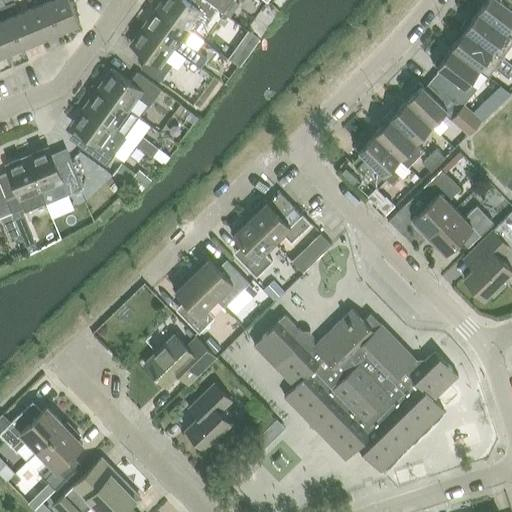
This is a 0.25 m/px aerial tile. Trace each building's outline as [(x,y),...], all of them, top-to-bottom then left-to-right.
[(35,0),(37,4),(28,8),(40,38),(59,30),(46,0),(35,0)] [(46,0),(59,30),(79,22),(69,0),(46,0)] [(163,0),(164,2),(159,9),(186,29),(193,33),(202,21),(206,24),(217,8),(206,0),(189,0),(188,1),(186,0),(163,0)] [(206,0),(217,8),(225,13),(234,0),(206,0)] [(511,0),(485,0),(477,11),(505,32),(505,33),(511,38),(511,0)] [(40,38),(28,8),(18,12),(14,1),(4,5),(22,46),(40,38)] [(0,47),(3,54),(22,46),(4,5),(0,6),(0,47)] [(186,29),(159,9),(154,16),(150,16),(145,23),(145,27),(173,47),(172,48),(183,55),(200,67),(208,57),(186,42),(193,33),(186,29)] [(505,32),(477,11),(468,23),(464,20),(460,27),(501,58),(511,42),(511,38),(505,33),(505,32)] [(173,47),(145,27),(140,34),(136,35),(131,42),(132,46),(147,58),(140,67),(159,81),(171,65),(164,60),(172,48),(173,47)] [(501,58),(460,27),(455,33),(459,36),(450,48),(478,69),(487,76),(501,58)] [(247,30),(227,58),(237,65),(238,66),(258,38),(258,37),(247,30)] [(478,69),(450,48),(441,60),(437,57),(432,64),(444,73),(436,82),(463,104),(476,89),(468,83),(478,69)] [(127,109),(128,108),(137,96),(149,105),(160,89),(137,72),(130,82),(114,70),(109,71),(103,80),(104,84),(100,89),(127,109)] [(463,104),(436,82),(428,91),(418,81),(412,87),(415,90),(405,101),(430,125),(442,113),(450,120),(450,119),(463,104)] [(127,109),(100,89),(96,95),(92,95),(86,104),(87,108),(114,128),(124,135),(138,116),(128,108),(127,109)] [(484,95),(471,110),(482,119),(494,105),(484,95)] [(430,125),(405,101),(395,112),(391,108),(386,114),(414,142),(430,125)] [(463,104),(450,119),(467,133),(480,119),(463,104)] [(114,128),(87,108),(83,113),(79,114),(73,122),(73,127),(89,138),(82,148),(105,165),(126,137),(124,135),(114,128)] [(384,123),(373,134),(399,158),(407,166),(422,149),(414,142),(386,114),(380,120),(384,123)] [(407,166),(399,158),(373,134),(363,145),(359,141),(354,147),(364,158),(356,167),(377,187),(385,178),(390,183),(398,174),(402,178),(410,169),(407,166)] [(158,147),(142,135),(136,144),(152,155),(158,147)] [(436,148),(428,155),(437,164),(444,157),(436,148)] [(41,190),(46,202),(81,188),(70,159),(55,165),(49,150),(45,149),(35,153),(33,157),(27,159),(41,190)] [(437,164),(428,155),(421,162),(430,171),(437,164)] [(41,190),(27,159),(22,162),(18,160),(8,164),(6,168),(13,186),(2,191),(11,212),(22,207),(24,211),(46,202),(41,190)] [(121,163),(112,175),(126,184),(135,173),(121,163)] [(425,238),(455,209),(447,201),(460,188),(441,168),(418,190),(429,201),(412,218),(416,223),(413,225),(425,238)] [(96,188),(110,199),(121,185),(107,174),(96,188)] [(0,216),(11,212),(2,191),(0,191),(0,216)] [(394,204),(385,196),(376,205),(384,214),(394,204)] [(246,215),(273,242),(283,233),(291,241),(310,223),(293,206),(281,217),(266,201),(265,202),(263,199),(246,215)] [(455,209),(425,238),(438,250),(440,248),(444,252),(462,235),(470,244),(493,222),(476,205),(463,218),(455,209)] [(511,211),(492,230),(508,246),(511,242),(511,211)] [(273,242),(246,215),(230,231),(232,234),(248,250),(239,258),(256,275),(272,260),(263,252),(273,242)] [(31,230),(20,235),(27,249),(37,245),(31,230)] [(504,284),(500,280),(511,269),(499,257),(509,247),(508,246),(492,230),(473,249),(482,258),(463,277),(483,297),(488,292),(492,296),(504,284)] [(320,232),(305,246),(317,258),(331,243),(320,232)] [(215,298),(215,299),(223,307),(249,282),(232,265),(223,273),(205,255),(188,271),(215,298)] [(285,293),(312,323),(344,293),(317,264),(285,293)] [(215,298),(188,271),(172,287),(190,306),(182,314),(198,332),(214,316),(206,308),(215,299),(215,298)] [(283,290),(272,279),(263,289),(273,300),(283,290)] [(370,312),(369,313),(363,319),(352,308),(315,344),(284,313),(253,344),(274,364),(294,385),(283,395),(345,458),(357,446),(379,470),(443,408),(433,398),(457,374),(434,350),(417,367),(412,361),(415,359),(370,312)] [(215,356),(195,336),(185,346),(174,334),(144,364),(165,386),(177,373),(187,383),(215,356)] [(230,422),(219,411),(230,400),(214,383),(188,408),(197,416),(185,428),(203,447),(230,422)] [(38,450),(63,425),(45,406),(37,414),(28,405),(0,431),(0,432),(16,449),(27,439),(38,450)] [(0,415),(0,431),(10,422),(2,414),(0,415)] [(66,422),(63,425),(38,450),(49,461),(38,472),(55,489),(76,468),(67,458),(81,443),(76,438),(79,435),(66,422)] [(290,442),(268,458),(258,445),(234,464),(247,481),(257,473),(269,489),(305,461),(290,442)] [(0,474),(2,476),(5,480),(13,472),(0,458),(0,474)] [(121,484),(108,471),(96,483),(86,472),(53,504),(60,511),(84,511),(93,504),(100,511),(119,511),(126,506),(128,509),(140,497),(124,482),(121,484)] [(34,509),(44,499),(37,492),(27,502),(34,509)]
